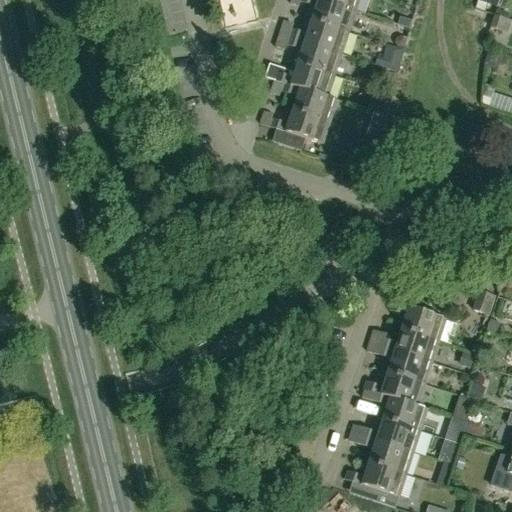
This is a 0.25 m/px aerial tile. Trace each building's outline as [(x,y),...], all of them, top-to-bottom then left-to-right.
[(218,24),(249,12),(244,0),(218,0),(211,3),(218,24)] [(350,33),(356,11),(321,0),(291,0),(290,4),(299,8),(301,3),(316,8),(312,21),(350,33)] [(321,0),(356,11),(360,0),(321,0)] [(342,55),(350,33),(312,21),(308,35),(293,30),(294,25),(283,21),(279,35),(342,55)] [(335,77),(342,55),(279,35),(275,48),(286,52),(287,47),(302,52),(298,64),(335,77)] [(329,99),(335,77),(298,64),(293,78),(281,74),(282,69),(270,65),(266,78),(275,81),(329,99)] [(338,102),(329,99),(266,78),(266,79),(274,81),(271,94),(280,97),(282,93),(298,97),(293,111),(331,123),(338,102)] [(324,146),(331,123),(293,111),(289,125),(273,119),(274,115),(264,112),(260,125),(276,130),(273,143),(301,152),(305,140),(324,146)] [(492,297),(479,293),(473,312),(486,316),(492,297)] [(458,326),(446,322),(447,321),(393,303),(390,312),(406,317),(402,331),(439,343),(440,342),(451,345),(458,326)] [(432,365),(439,343),(402,331),(397,344),(386,340),(387,335),(373,331),(369,345),(432,365)] [(425,386),(432,365),(369,345),(367,352),(376,355),(392,360),(387,374),(425,386)] [(419,407),(425,386),(387,374),(383,387),(367,382),(364,390),(365,391),(374,394),(374,393),(418,408),(419,407)] [(374,394),(365,391),(362,399),(388,407),(384,421),(421,433),(429,410),(419,407),(418,408),(374,393),(374,394)] [(414,454),(421,433),(384,421),(379,434),(353,425),(351,434),(414,454)] [(407,476),(414,454),(351,434),(349,442),(358,445),(374,450),(370,464),(407,476)] [(511,451),(509,459),(500,456),(490,486),(509,492),(511,487),(511,451)] [(397,510),(407,476),(370,464),(365,477),(349,472),(346,481),(376,491),(372,502),(397,510)]
